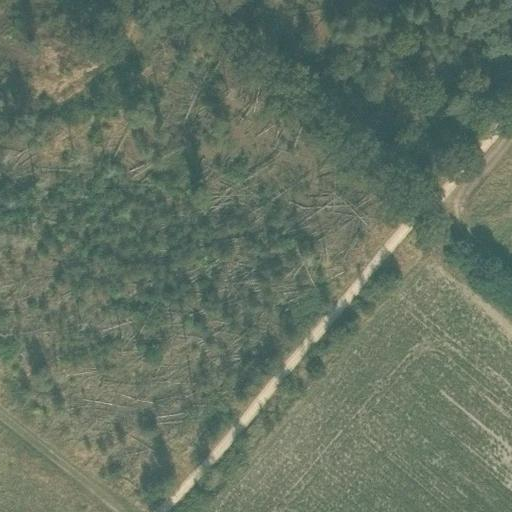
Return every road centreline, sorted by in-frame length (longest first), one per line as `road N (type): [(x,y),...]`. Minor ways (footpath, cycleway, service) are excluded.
road 1 (track): [(193,0),(432,206)]
road 2 (track): [(0,414),(121,511)]
